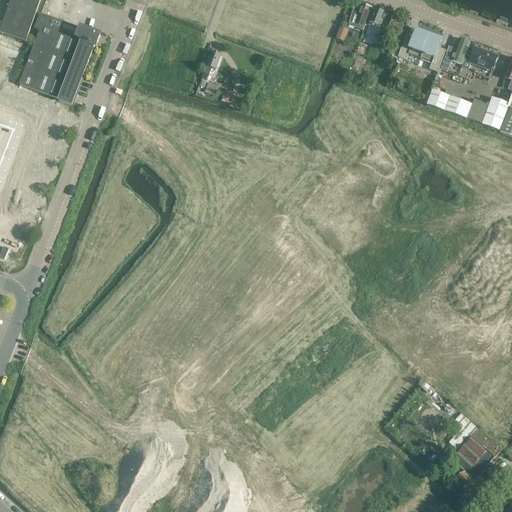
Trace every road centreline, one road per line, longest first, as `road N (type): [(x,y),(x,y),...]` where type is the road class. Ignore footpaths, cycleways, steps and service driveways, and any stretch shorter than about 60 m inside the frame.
road 1 (unclassified): [(17,292),(32,278),(138,0)]
road 2 (unclassified): [(511,44),(385,0)]
